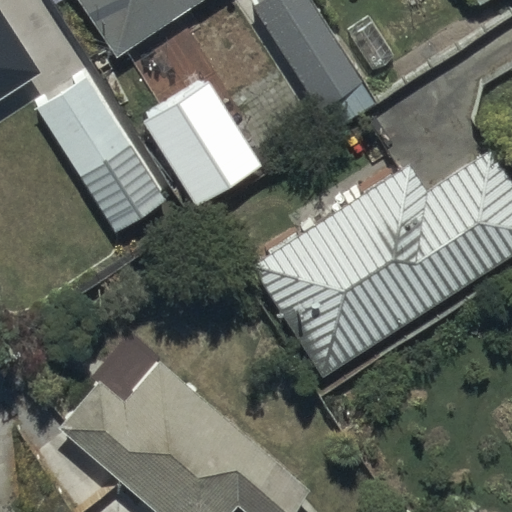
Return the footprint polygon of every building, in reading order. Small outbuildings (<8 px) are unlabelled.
[(76,0),(109,52),(190,0),(76,0)] [(305,0),(257,0),(250,5),(313,103),(355,76),(305,0)] [(0,88),(34,68),(0,13),(0,88)] [(81,71),(31,104),(112,227),(162,194),(81,71)] [(202,76),(137,116),(187,199),(252,160),(202,76)] [(511,108),(499,120),(511,134),(511,108)] [(245,260),(248,265),(316,373),(511,248),(511,184),(488,147),(421,189),(403,160),(245,260)] [(129,339),(56,422),(157,511),(220,511),(234,497),(250,511),(278,511),(298,490),(129,339)]
